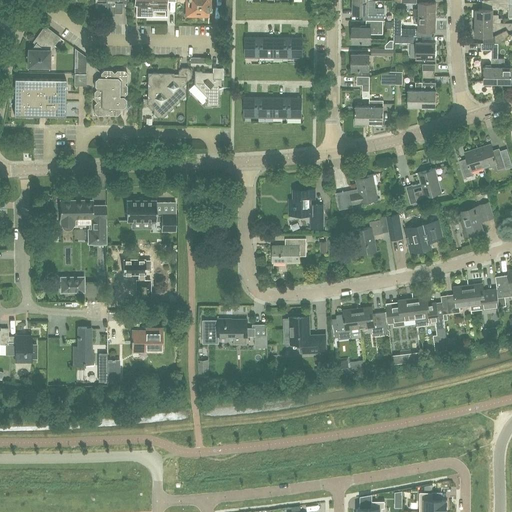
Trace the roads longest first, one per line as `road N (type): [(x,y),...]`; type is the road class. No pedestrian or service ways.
road 1 (residential): [(246,162),(247,276),(254,291),(377,285),(511,247)]
road 2 (residential): [(25,170),(246,162)]
road 3 (residential): [(0,458),(148,457),(157,469),(157,502)]
road 4 (residential): [(464,511),(464,477),(444,462),(338,483)]
road 5 (residential): [(331,152),(331,0)]
road 6 (residential): [(26,310),(25,170)]
road 7 (residential): [(331,152),(464,120)]
road 8 (residential): [(338,483),(207,499)]
road 9 (residential): [(464,120),(455,0)]
